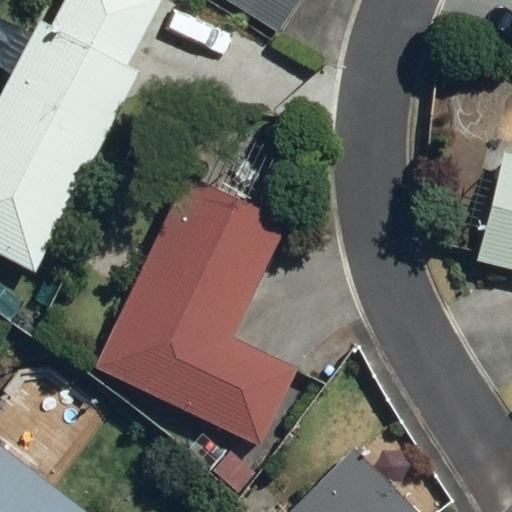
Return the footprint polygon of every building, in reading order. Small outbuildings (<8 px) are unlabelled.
[(30,25),(0,82),(0,255),(26,269),(132,67),(127,64),(158,5),(148,0),(66,0),(49,35),(30,25)] [(215,0),(273,37),(295,0),(215,0)] [(462,276),(511,285),(511,160),(484,156),(462,276)] [(169,189),(87,358),(258,449),(296,370),(225,336),(272,239),(169,189)] [(77,511),(0,449),(0,511),(77,511)] [(409,511),(348,449),(283,511),(409,511)]
